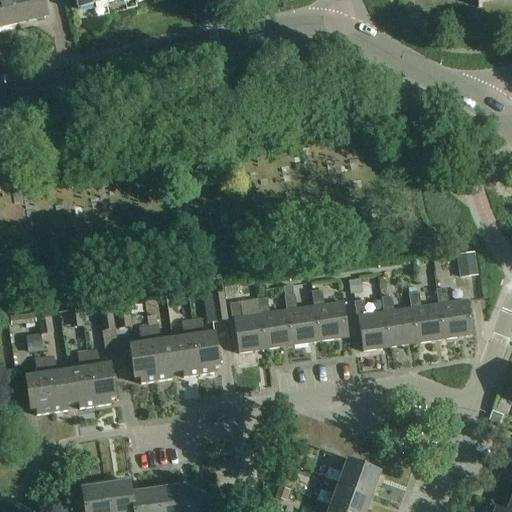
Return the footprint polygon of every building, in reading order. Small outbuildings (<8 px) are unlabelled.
[(0,0),(0,31),(20,27),(13,0),(0,0)] [(13,0),(20,27),(48,20),(42,0),(13,0)] [(74,0),(78,13),(131,0),(134,0),(136,6),(161,0),(74,0)] [(511,0),(476,0),(479,9),(482,8),(481,4),(495,0),(503,0),(504,2),(508,1),(507,0),(511,0)] [(374,210),(358,213),(359,229),(375,227),(374,210)] [(477,254),(462,256),(465,278),(480,276),(477,254)] [(349,283),(351,296),(363,295),(361,282),(349,283)] [(441,307),(446,342),(473,338),(468,303),(449,306),(447,291),(437,292),(439,307),(441,307)] [(316,308),(321,344),(349,340),(344,305),(325,307),(322,293),(313,294),(315,309),(316,308)] [(216,322),(229,321),(225,295),(212,297),(216,322)] [(441,307),(439,307),(422,310),(420,295),(410,296),(412,311),(413,311),(418,346),(446,342),(441,307)] [(316,308),(315,309),(297,311),(295,297),(292,297),(285,298),(287,313),(289,312),(294,348),(321,344),(316,308)] [(386,315),(391,350),(418,346),(413,311),(412,311),(394,314),(392,299),(382,300),(384,315),(386,315)] [(261,317),(266,352),(294,348),(289,312),(287,313),(270,315),(268,301),(258,302),(260,317),(261,317)] [(118,331),(132,329),(129,303),(115,305),(118,331)] [(386,315),(384,315),(367,318),(365,303),(355,304),(357,320),(358,320),(363,354),(391,350),(386,315)] [(261,317),(260,317),(242,319),(240,305),(231,306),(233,322),(234,322),(239,356),(266,352),(261,317)] [(50,309),(37,311),(40,330),(52,328),(50,309)] [(72,330),(85,328),(82,312),(70,314),(72,330)] [(9,319),(11,329),(36,325),(35,315),(9,319)] [(101,317),(103,334),(116,332),(114,315),(101,317)] [(192,322),(200,378),(216,375),(215,370),(220,369),(216,335),(204,337),(201,321),(192,322)] [(184,380),(200,378),(192,322),(182,324),(184,340),(172,341),(177,375),(183,374),(184,380)] [(177,375),(172,341),(161,343),(158,327),(149,329),(157,384),(173,382),(172,376),(177,375)] [(140,386),(157,384),(149,329),(139,330),(141,346),(129,347),(134,381),(140,381),(140,386)] [(43,353),(41,336),(27,339),(29,355),(43,353)] [(88,354),(95,409),(112,407),(111,401),(116,400),(111,366),(99,368),(97,352),(88,354)] [(80,411),(95,409),(88,354),(77,355),(80,371),(68,373),(73,407),(79,406),(80,411)] [(73,407),(68,373),(56,375),(54,359),(44,360),(53,415),(69,413),(68,407),(73,407)] [(37,418),(53,415),(44,360),(35,362),(37,377),(25,379),(30,413),(36,412),(37,418)] [(301,446),(310,421),(298,417),(289,441),(301,446)] [(310,421),(301,446),(312,450),(322,425),(310,421)] [(322,425),(312,450),(324,454),(333,429),(322,425)] [(336,459),(345,434),(333,429),(324,454),(336,459)] [(345,434),(336,459),(347,463),(347,462),(348,463),(357,438),(345,434)] [(357,438),(348,463),(360,467),(369,442),(357,438)] [(369,442),(360,467),(371,471),(380,447),(369,442)] [(381,474),(371,471),(360,467),(348,463),(347,462),(347,463),(342,475),(328,470),(325,480),(339,485),(373,497),(381,474)] [(133,511),(132,496),(130,485),(106,488),(108,511),(133,511)] [(342,511),(366,511),(373,497),(339,485),(334,497),(320,492),(316,502),(331,507),(330,508),(342,511)] [(179,489),(182,511),(206,511),(203,486),(179,489)] [(274,499),(285,503),(289,491),(278,487),(274,499)] [(108,511),(106,488),(81,492),(84,511),(108,511)] [(182,511),(179,489),(155,493),(158,511),(182,511)] [(158,511),(155,493),(132,496),(133,511),(158,511)]
